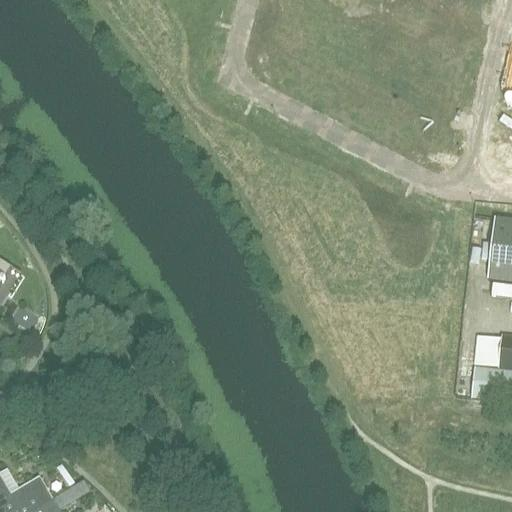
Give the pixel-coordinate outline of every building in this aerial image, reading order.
[(419,0),(418,4),(430,7),(425,27),(466,37),(471,16),(467,15),(469,7),(444,1),(443,0),(419,0)] [(276,12),(264,60),(285,65),(283,73),(311,87),(322,66),(299,54),(308,19),(295,16),(298,5),(283,2),(280,13),(276,12)] [(398,82),(382,111),(396,118),(393,124),(410,133),(413,128),(432,137),(444,115),(441,114),(444,107),(429,99),(430,97),(419,92),(431,69),(396,51),(383,75),(398,82)] [(496,112),(488,151),(500,153),(508,115),(496,112)] [(511,283),(511,223),(495,221),(488,281),(511,283)] [(0,289),(12,269),(0,262),(0,289)] [(511,338),(502,338),(502,342),(498,370),(511,371),(511,338)] [(511,375),(474,371),(471,400),(511,404),(511,375)] [(9,470),(0,475),(0,511),(34,511),(53,501),(40,479),(21,490),(9,470)] [(59,511),(53,501),(34,511),(59,511)]
